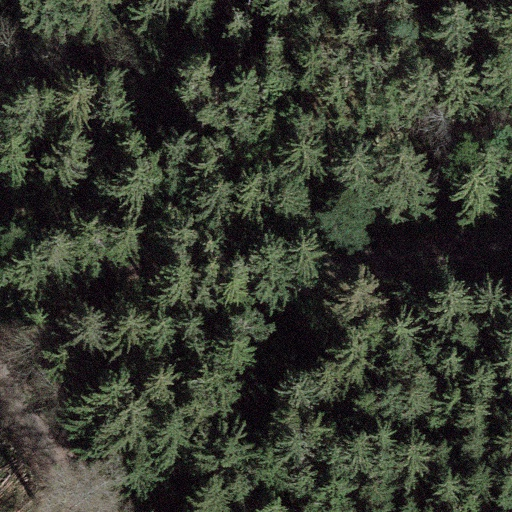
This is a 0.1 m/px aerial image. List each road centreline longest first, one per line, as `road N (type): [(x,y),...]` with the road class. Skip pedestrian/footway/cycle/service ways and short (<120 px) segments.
road 1 (track): [(0,241),(376,263),(511,224)]
road 2 (track): [(0,372),(85,511)]
